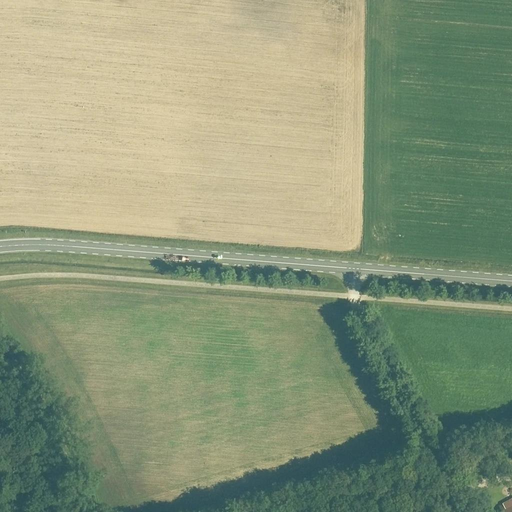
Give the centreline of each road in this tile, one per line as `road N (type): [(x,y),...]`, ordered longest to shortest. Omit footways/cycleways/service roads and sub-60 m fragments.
road 1 (secondary): [(511,281),(49,244),(0,247)]
road 2 (track): [(350,268),(362,324),(430,447)]
